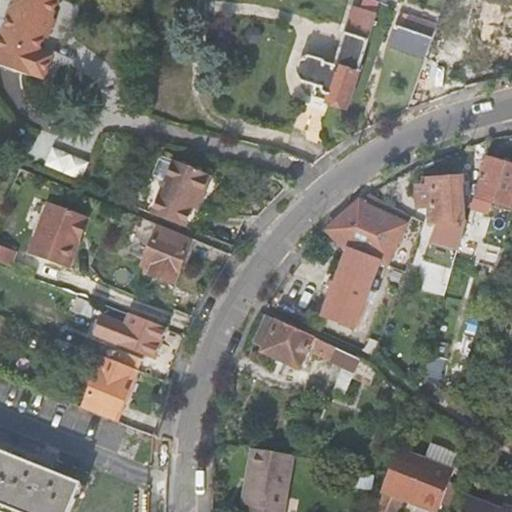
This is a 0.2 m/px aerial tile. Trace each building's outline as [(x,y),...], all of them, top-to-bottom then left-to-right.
[(14,8),(0,48),(0,69),(31,81),(32,78),(47,83),(55,60),(40,55),(45,41),(51,43),(58,24),(55,23),(61,4),(49,0),(21,0),(18,10),(14,8)] [(435,23),(422,61),(460,72),(466,53),(510,62),(511,51),(511,0),(507,0),(503,19),(498,18),(479,14),(474,34),(435,23)] [(502,0),(498,18),(503,19),(507,0),(502,0)] [(406,17),(398,14),(394,26),(402,29),(406,17)] [(421,58),(432,27),(406,17),(402,29),(394,26),(387,46),(421,58)] [(313,102),(309,115),(342,126),(363,60),(339,52),(329,80),(307,73),(304,73),(301,75),(300,77),(295,91),(300,98),(313,102)] [(83,178),(90,160),(54,146),(47,164),(83,178)] [(460,222),(460,209),(468,211),(471,199),(483,158),(467,153),(458,180),(429,181),(429,190),(419,190),(419,207),(429,206),(430,224),(460,222)] [(489,202),(511,208),(511,166),(485,159),(473,199),(471,199),(468,211),(467,212),(484,218),(489,202)] [(161,190),(164,190),(174,169),(172,167),(168,168),(163,170),(160,177),(158,183),(159,188),(161,190)] [(164,190),(150,222),(182,236),(192,214),(196,203),(202,206),(210,185),(174,169),(164,190)] [(0,229),(13,236),(39,180),(24,173),(0,224),(0,229)] [(196,203),(192,214),(197,217),(202,206),(196,203)] [(29,256),(68,273),(90,222),(52,205),(29,256)] [(395,237),(367,215),(327,245),(343,261),(323,327),(351,338),(373,272),(383,275),(395,237)] [(451,269),(461,232),(451,229),(440,266),(451,269)] [(176,292),(195,248),(159,233),(141,277),(176,292)] [(393,259),(362,345),(374,352),(405,263),(393,259)] [(30,303),(47,310),(55,295),(38,287),(30,303)] [(265,348),(263,352),(299,369),(314,337),(289,326),(266,315),(253,344),(265,348)] [(160,373),(173,342),(134,325),(130,335),(107,325),(100,345),(160,373)] [(361,359),(318,339),(312,352),(345,367),(355,372),(361,360),(361,359)] [(115,370),(137,380),(141,370),(120,360),(115,370)] [(370,364),(361,360),(355,372),(352,379),(362,383),(370,364)] [(379,368),(371,365),(363,384),(372,387),(379,368)] [(115,431),(137,380),(115,370),(106,367),(84,418),(115,431)] [(355,372),(345,367),(335,390),(345,395),(352,379),(355,372)] [(283,511),(293,456),(253,450),(242,505),(248,506),(246,511),(283,511)] [(381,492),(432,511),(438,511),(454,472),(397,450),(381,492)] [(75,511),(82,496),(53,484),(54,478),(41,472),(38,477),(0,460),(0,511),(75,511)] [(511,511),(511,508),(502,505),(501,509),(487,504),(468,496),(461,511),(511,511)] [(489,499),(487,504),(501,509),(502,505),(489,499)]
